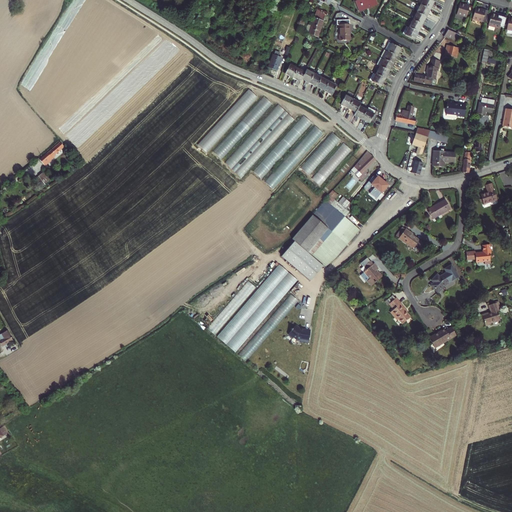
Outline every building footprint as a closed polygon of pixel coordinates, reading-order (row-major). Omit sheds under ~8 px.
[(374,0),(357,0),(355,1),(358,12),(376,5),(374,0)] [(421,0),(418,6),(428,11),(432,4),(429,1),(425,0),(421,0)] [(467,6),(458,4),(454,16),(464,19),(467,6)] [(414,13),(424,18),(428,11),(418,6),(414,13)] [(483,11),(473,8),(470,20),(479,23),(483,11)] [(319,13),(308,13),(308,24),(304,24),(303,32),(307,32),(307,33),(318,34),(319,13)] [(410,20),(420,26),(424,18),(414,13),(410,20)] [(501,15),(490,13),(486,27),(497,29),(501,15)] [(349,19),(336,20),(336,24),(339,24),(339,40),(349,40),(349,19)] [(406,28),(416,33),(420,26),(410,20),(406,28)] [(402,35),(413,40),(416,33),(406,28),(402,35)] [(457,35),(446,29),(443,34),(456,41),(460,34),(458,33),(457,35)] [(388,42),(384,49),(396,56),(400,48),(388,42)] [(457,50),(447,44),(443,51),(453,57),(457,50)] [(478,63),(483,64),(485,54),(490,55),(491,51),(481,47),(478,63)] [(384,49),(380,57),(392,63),(396,56),(384,49)] [(273,54),(268,66),(277,69),(282,57),(278,55),(279,51),(276,50),(274,54),(273,54)] [(380,57),(376,64),(388,71),(392,63),(380,57)] [(426,64),(424,75),(433,77),(435,67),(437,67),(439,60),(430,58),(429,65),(426,64)] [(293,76),(297,67),(290,63),(285,72),(293,76)] [(376,64),(372,72),(384,78),(388,71),(376,64)] [(301,78),(305,71),(297,67),(293,76),(300,80),(301,78)] [(313,73),(306,69),(305,71),(301,78),(309,82),(313,73)] [(372,72),(368,79),(380,86),(384,78),(372,72)] [(321,77),(313,73),(309,82),(316,86),(321,77)] [(424,75),(413,73),(411,82),(433,87),(435,78),(433,77),(424,75)] [(328,81),(321,77),(316,86),(324,90),(328,81)] [(336,85),(328,81),(324,90),(331,94),(336,85)] [(362,82),(357,94),(363,97),(368,84),(362,82)] [(249,88),(198,144),(207,152),(260,94),(257,91),(255,93),(249,88)] [(213,150),(222,158),(273,103),(264,95),(213,150)] [(352,99),(345,95),(339,104),(347,108),(352,99)] [(359,103),(352,99),(347,108),(354,112),(358,106),(359,103)] [(450,100),(444,99),(442,112),(451,113),(453,114),(460,116),(462,103),(454,101),(453,103),(450,102),(450,100)] [(476,104),(474,115),(482,116),(483,113),(489,114),(491,101),(481,100),(481,104),(476,104)] [(242,177),(295,118),(278,103),(225,162),(242,177)] [(365,110),(358,106),(355,112),(353,115),(360,119),(365,110)] [(399,116),(393,116),(392,122),(413,124),(413,118),(410,118),(411,107),(405,106),(405,111),(400,111),(399,116)] [(367,107),(365,110),(360,119),(368,123),(368,122),(372,123),(375,117),(372,116),(372,114),(371,113),(372,110),(367,107)] [(511,117),(511,108),(503,107),(501,121),(511,122),(511,117)] [(283,155),(308,126),(300,119),(275,147),(283,155)] [(278,183),(323,132),(315,124),(270,176),(278,183)] [(431,130),(418,128),(412,146),(418,148),(416,153),(422,156),(428,138),(448,143),(450,135),(431,130)] [(301,167),(309,174),(341,139),(333,131),(301,167)] [(62,140),(39,159),(45,167),(51,162),(50,161),(54,157),(53,155),(65,145),(62,140)] [(314,174),(323,182),(352,149),(344,142),(314,174)] [(373,159),(366,153),(353,167),(361,175),(358,178),(361,181),(367,174),(363,171),(373,159)] [(453,153),(432,153),(432,167),(443,168),(443,160),(453,160),(453,153)] [(467,155),(463,154),(462,161),(461,161),(459,173),(467,173),(468,160),(467,160),(467,155)] [(425,159),(415,156),(409,173),(422,177),(426,166),(423,165),(425,159)] [(260,164),(254,171),(262,178),(268,171),(260,164)] [(44,173),(39,176),(44,183),(49,179),(44,173)] [(374,176),(368,182),(378,190),(373,195),(374,197),(377,199),(388,186),(378,177),(376,179),(374,176)] [(485,183),(487,190),(481,192),(484,201),(497,196),(491,181),(485,183)] [(333,189),(330,193),(335,198),(339,194),(333,189)] [(294,242),(288,248),(317,272),(322,266),(324,268),(335,259),(358,231),(343,218),(348,213),(344,210),(350,204),(345,201),(340,207),(330,198),(293,240),(294,242)] [(444,199),(426,209),(431,218),(449,208),(444,199)] [(417,233),(410,228),(402,239),(410,245),(411,243),(418,248),(420,245),(424,248),(428,243),(423,240),(416,235),(417,233)] [(490,243),(483,243),(483,250),(475,250),(475,249),(466,249),(466,257),(475,256),(475,260),(489,259),(489,250),(490,250),(490,243)] [(369,290),(380,280),(377,275),(376,276),(373,273),(375,272),(371,267),(370,267),(367,264),(367,265),(364,262),(358,266),(361,270),(358,272),(366,282),(364,284),(369,290)] [(451,282),(445,273),(437,278),(435,276),(430,282),(432,284),(429,288),(436,294),(443,286),(451,282)] [(216,334),(256,286),(247,279),(208,328),(216,334)] [(239,354),(247,361),(298,299),(290,292),(239,354)] [(394,300),(387,307),(392,312),(389,315),(401,327),(409,319),(405,315),(407,314),(394,300)] [(485,312),(475,313),(477,324),(494,321),(492,312),(494,312),(493,304),(484,305),(485,312)] [(300,341),(309,342),(310,330),(303,329),(303,330),(300,329),(300,328),(296,325),(288,334),(293,338),(294,337),(296,339),(299,339),(299,340),(300,341)] [(0,344),(1,346),(12,339),(7,330),(0,333),(0,344)] [(437,336),(429,341),(435,350),(455,337),(451,330),(445,334),(444,332),(437,337),(437,336)]
